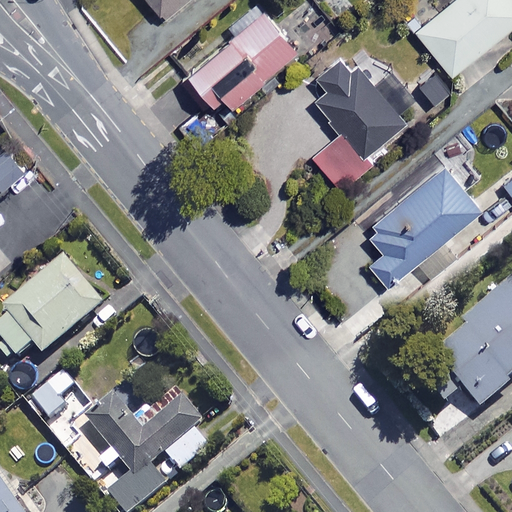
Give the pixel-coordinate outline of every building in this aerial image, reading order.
[(148,0),(160,15),(178,0),(148,0)] [(511,0),(458,0),(418,32),(453,76),(511,29),(511,0)] [(304,52),(271,12),(187,83),(214,115),(233,99),(242,110),(281,78),(278,74),(304,52)] [(205,35),(182,54),(193,67),(216,49),(205,35)] [(378,90),(350,58),(309,95),(346,136),(318,162),(346,193),(377,165),(370,158),(421,113),(390,78),(378,90)] [(27,173),(7,150),(0,155),(0,183),(7,191),(27,173)] [(366,263),(383,284),(415,257),(429,274),(453,253),(439,236),(476,205),(439,162),(361,228),(381,251),(366,263)] [(511,168),(499,179),(511,196),(511,168)] [(38,346),(49,359),(108,308),(70,264),(0,324),(0,341),(19,363),(38,346)] [(511,280),(510,279),(428,353),(475,406),(511,372),(511,280)] [(84,402),(65,374),(32,397),(52,425),(84,402)] [(57,431),(116,511),(146,511),(177,489),(172,481),(218,447),(181,397),(143,425),(116,387),(57,431)] [(26,511),(0,472),(0,511),(26,511)]
